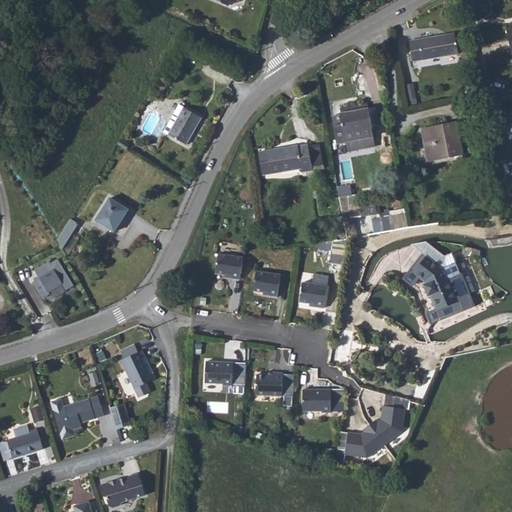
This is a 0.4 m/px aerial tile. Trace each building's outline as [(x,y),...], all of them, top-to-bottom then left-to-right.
[(208,0),(228,8),(232,6),(239,5),(240,0),(208,0)] [(457,34),(413,42),(417,64),(462,56),(457,34)] [(163,135),(169,138),(183,108),(176,105),(172,112),(177,115),(171,128),(167,126),(163,135)] [(344,118),(335,119),(339,142),(348,140),(377,136),(376,127),(374,113),(373,106),(343,110),(344,118)] [(183,108),(169,138),(187,146),(201,117),(183,108)] [(382,112),(374,113),(376,127),(384,126),(382,112)] [(431,141),(424,142),(427,159),(450,155),(450,151),(461,149),(456,124),(447,125),(447,122),(428,125),(431,141)] [(377,136),(348,140),(350,150),(379,145),(377,136)] [(117,146),(126,151),(129,145),(120,140),(117,146)] [(300,145),(259,151),(263,175),(303,169),(304,173),(314,171),(310,146),(300,147),(300,145)] [(103,221),(124,233),(137,210),(117,198),(103,221)] [(405,207),(378,212),(376,202),(360,205),(362,216),(371,214),(375,233),(409,227),(405,207)] [(57,240),(62,246),(77,223),(71,219),(57,240)] [(46,307),(78,288),(59,256),(35,271),(40,279),(32,284),(46,307)] [(242,262),(217,258),(214,278),(231,281),(230,283),(239,285),(242,262)] [(446,275),(427,261),(414,278),(427,287),(431,302),(434,301),(440,315),(463,305),(453,283),(450,284),(446,275)] [(280,276),(256,273),(254,292),(268,294),(268,297),(277,298),(280,276)] [(338,294),(313,290),(309,311),(324,313),(324,315),(335,317),(338,294)] [(122,357),(137,351),(133,343),(119,349),(122,357)] [(141,349),(137,351),(122,357),(119,358),(132,387),(136,397),(147,392),(143,383),(151,379),(142,358),(145,357),(141,349)] [(233,367),(207,365),(205,384),(220,386),(220,388),(232,389),(233,367)] [(273,380),(258,379),(257,398),(283,399),(284,377),(273,377),(273,380)] [(344,388),(333,388),(332,410),(344,411),(344,388)] [(59,394),(48,397),(60,436),(74,431),(72,426),(81,424),(79,419),(101,412),(96,393),(61,404),(59,394)] [(395,395),(392,404),(407,409),(410,400),(395,395)] [(332,397),(304,396),(304,416),(320,416),(320,419),(331,419),(332,397)] [(123,401),(108,405),(115,427),(129,422),(123,401)] [(42,405),(32,407),(34,421),(44,419),(42,405)] [(402,434),(404,412),(382,409),(381,422),(378,425),(376,423),(369,428),(385,448),(402,434)] [(6,439),(12,457),(42,448),(36,428),(28,430),(27,425),(12,429),(15,437),(6,439)] [(368,461),(385,448),(369,428),(363,433),(364,435),(361,438),(348,436),(345,458),(368,461)] [(0,447),(4,460),(12,457),(6,439),(0,441),(0,447)] [(141,494),(133,472),(98,486),(100,493),(102,496),(105,504),(106,507),(116,503),(120,502),(141,494)] [(89,511),(86,499),(73,503),(75,511),(89,511)]
